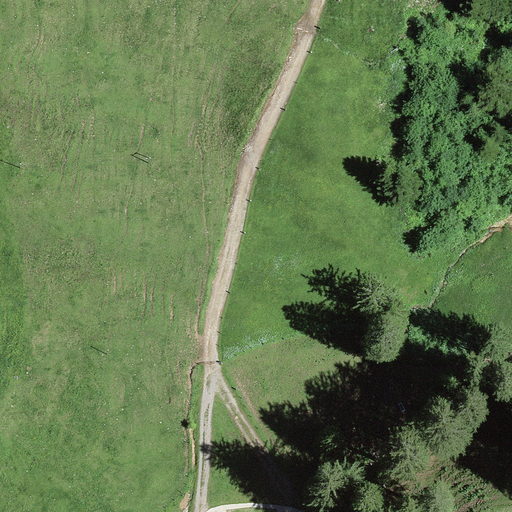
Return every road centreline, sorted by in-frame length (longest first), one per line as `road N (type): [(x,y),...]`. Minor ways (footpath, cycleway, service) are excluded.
road 1 (track): [(320,0),(250,169),(211,372)]
road 2 (track): [(211,372),(289,508)]
road 3 (track): [(211,372),(201,511)]
